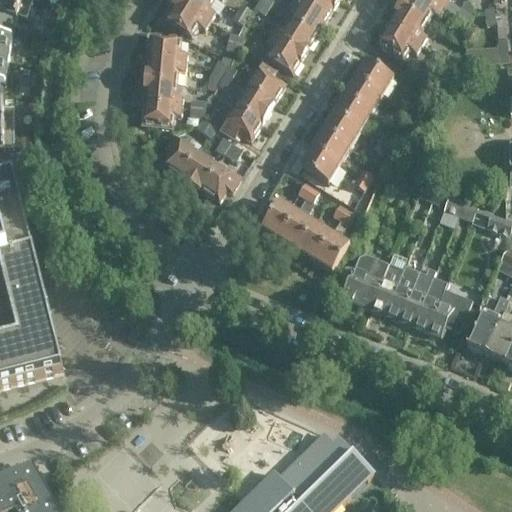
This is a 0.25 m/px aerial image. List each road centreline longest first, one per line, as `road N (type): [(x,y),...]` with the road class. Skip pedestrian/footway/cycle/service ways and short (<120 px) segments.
road 1 (residential): [(511,411),(212,268)]
road 2 (residential): [(136,0),(111,76),(111,163),(129,200),(175,249),(212,268)]
road 3 (residential): [(212,268),(372,0)]
road 4 (residential): [(212,268),(167,342),(91,419),(0,461)]
